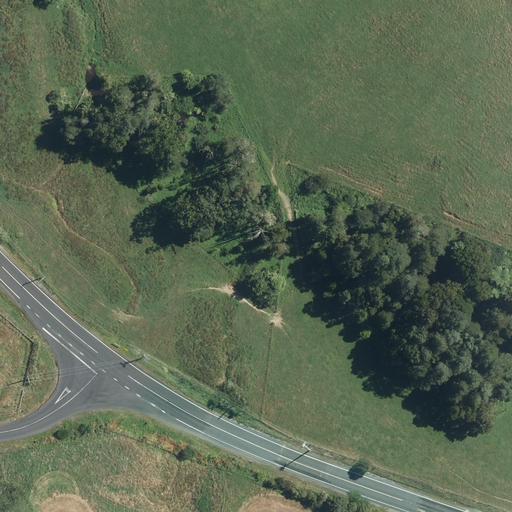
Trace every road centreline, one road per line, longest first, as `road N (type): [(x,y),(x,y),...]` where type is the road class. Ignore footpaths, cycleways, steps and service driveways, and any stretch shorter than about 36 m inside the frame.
road 1 (secondary): [(107,363),(190,418),(435,511)]
road 2 (secondary): [(0,264),(107,363)]
road 3 (residential): [(0,432),(40,419),(107,363)]
